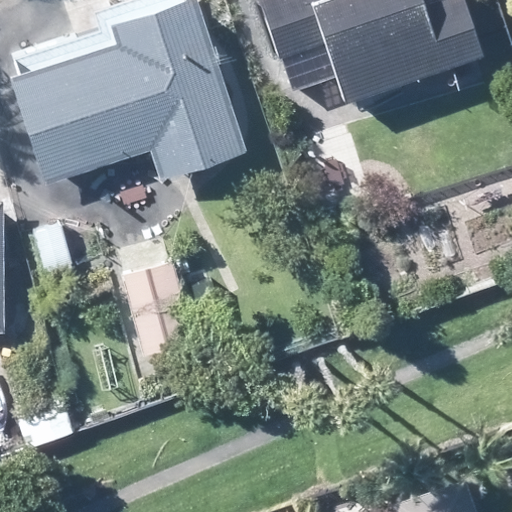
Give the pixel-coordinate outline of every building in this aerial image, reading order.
[(164,164),(251,136),(206,0),(132,0),(119,4),(124,22),(16,59),(53,170),(155,137),(164,164)] [(489,38),(476,0),(274,0),(299,77),(345,63),(351,81),(473,42),(489,38)] [(49,264),(76,257),(65,215),(38,222),(49,264)] [(147,345),(198,333),(178,250),(166,252),(127,262),(147,345)] [(20,401),(33,439),(77,424),(64,387),(56,390),(40,345),(9,356),(24,399),(20,401)] [(0,449),(29,441),(18,405),(0,409),(0,419),(3,428),(0,429),(0,449)] [(492,511),(478,468),(406,493),(411,511),(492,511)]
